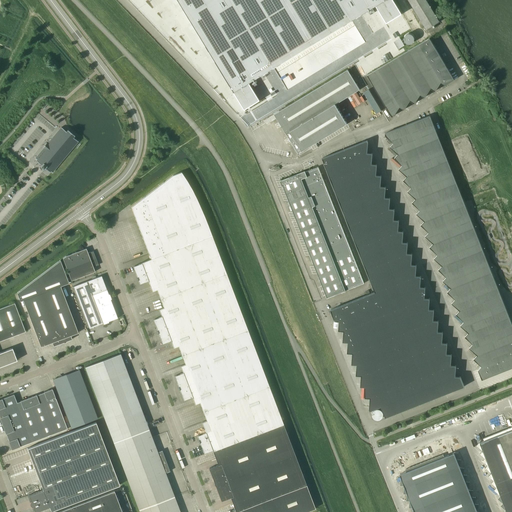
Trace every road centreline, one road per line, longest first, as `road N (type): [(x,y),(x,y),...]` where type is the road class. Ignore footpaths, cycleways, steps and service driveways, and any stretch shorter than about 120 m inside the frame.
road 1 (unclassified): [(401,511),(262,161),(234,118),(122,0)]
road 2 (tertiary): [(79,211),(131,167),(138,129),(122,94),(50,0)]
road 3 (unclassified): [(202,511),(136,334)]
road 4 (unclassified): [(0,387),(136,334)]
road 5 (unclassified): [(136,334),(100,237),(79,211)]
